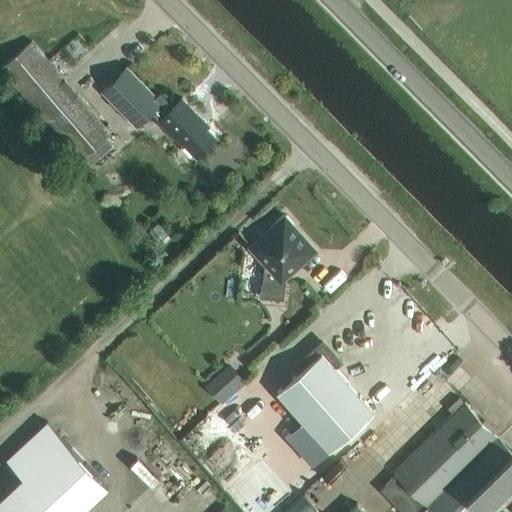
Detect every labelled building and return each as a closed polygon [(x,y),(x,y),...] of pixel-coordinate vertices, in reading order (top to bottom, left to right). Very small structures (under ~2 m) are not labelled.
[(110,133),(32,41),(1,67),(79,159),(110,133)] [(210,126),(183,99),(182,98),(174,107),(160,94),(156,98),(127,69),(103,93),(137,127),(151,112),(160,121),(159,122),(159,123),(160,122),(184,147),(185,145),(197,157),(196,157),(197,158),(217,138),(217,137),(216,137),(208,128),(210,126)] [(294,224),(287,216),(283,216),(275,223),(275,227),(252,247),(266,262),(264,284),(262,284),(260,297),(284,300),(286,275),(314,250),(294,228),(294,224)] [(277,391),(330,451),(374,412),(335,367),(340,362),(322,342),(295,366),(300,372),(277,391)] [(439,388),(442,384),(469,404),(480,390),(449,367),(450,365),(431,351),(420,366),(432,375),(428,380),(439,388)] [(232,366),(207,387),(218,400),(243,378),(232,366)] [(393,471),(395,474),(379,490),(400,511),(413,511),(423,502),(427,506),(428,507),(499,437),(464,401),(393,471)] [(0,511),(79,511),(108,486),(47,421),(7,459),(23,476),(0,498),(0,511)] [(428,507),(427,506),(420,511),(486,511),(511,487),(511,449),(499,437),(428,507)] [(170,468),(176,481),(201,469),(195,456),(170,468)] [(227,492),(244,511),(271,511),(292,494),(263,460),(227,492)] [(296,494),(314,493),(314,472),(296,472),(296,494)] [(322,511),(306,494),(285,511),(366,511),(358,503),(348,511),(322,511)]
